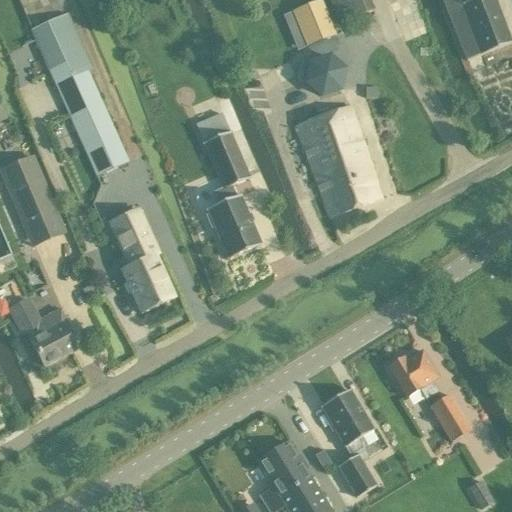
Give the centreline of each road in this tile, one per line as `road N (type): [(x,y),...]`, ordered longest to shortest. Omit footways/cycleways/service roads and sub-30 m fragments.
road 1 (unclassified): [(0,460),(511,165)]
road 2 (tertiary): [(84,511),(511,236)]
